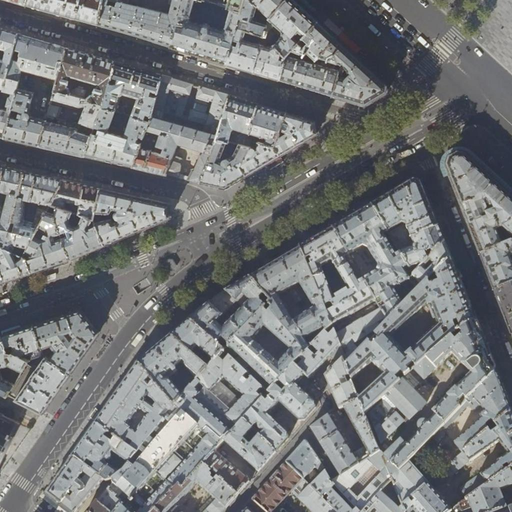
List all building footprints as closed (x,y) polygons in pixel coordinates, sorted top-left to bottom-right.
[(59,13),(98,25),(103,0),(106,0),(108,0),(116,2),(117,2),(117,0),(26,0),(26,4),(59,13)] [(170,46),(178,16),(169,14),(127,4),(128,0),(131,0),(131,1),(144,5),(145,0),(117,0),(117,2),(116,2),(115,7),(107,5),(108,0),(106,0),(103,0),(98,25),(142,38),(170,46)] [(168,0),(167,3),(172,4),(169,14),(178,16),(183,0),(168,0)] [(201,0),(183,0),(178,16),(170,46),(197,55),(226,63),(236,27),(237,24),(238,20),(241,11),(213,3),(201,0)] [(214,0),(213,3),(241,11),(244,0),(214,0)] [(268,17),(284,0),(244,0),(241,11),(238,20),(243,22),(242,25),(237,24),(236,27),(250,31),(255,33),(264,35),(268,17)] [(311,14),(295,0),(284,0),(268,17),(264,35),(268,39),(269,41),(277,33),(281,37),(274,45),(275,47),(286,56),(286,55),(318,20),(315,18),(311,14)] [(305,0),(295,0),(311,14),(316,9),(305,0)] [(327,19),(322,24),(336,37),(341,31),(327,19)] [(320,23),(318,20),(286,55),(313,63),(317,57),(336,37),(322,24),(320,23)] [(239,67),(253,71),(264,35),(255,33),(253,42),(248,40),(250,31),(236,27),(226,63),(239,67)] [(0,58),(0,75),(7,77),(11,60),(13,52),(18,33),(9,31),(2,29),(0,35),(0,48),(7,50),(4,60),(0,58)] [(22,70),(58,79),(66,48),(40,40),(18,33),(13,52),(20,54),(18,61),(11,60),(7,77),(18,81),(19,81),(22,70)] [(264,75),(279,79),(286,56),(275,47),(275,48),(274,48),(274,47),(273,46),(271,46),(269,47),(266,46),(268,39),(264,35),(253,71),(264,75)] [(364,63),(336,37),(317,57),(340,65),(346,70),(348,76),(344,78),(338,76),(332,95),(347,99),(360,103),(363,104),(365,105),(386,92),(387,84),(370,68),(364,63)] [(54,90),(55,90),(84,99),(86,91),(77,88),(70,92),(69,88),(67,87),(69,74),(99,83),(94,95),(92,94),(89,97),(88,100),(88,101),(104,103),(105,103),(115,62),(90,55),(66,48),(58,79),(54,90)] [(305,87),(332,95),(338,76),(344,78),(348,76),(346,70),(340,65),(317,57),(313,63),(286,55),(286,56),(279,79),(305,87)] [(104,103),(102,107),(115,111),(120,95),(123,93),(138,97),(132,116),(149,122),(151,116),(152,116),(157,97),(151,95),(152,91),(158,93),(162,76),(137,68),(115,62),(105,103),(104,103)] [(401,76),(402,72),(397,67),(393,69),(390,71),(398,79),(401,76)] [(188,179),(201,182),(216,139),(229,95),(200,87),(193,110),(191,110),(188,120),(182,119),(189,94),(192,85),(162,76),(158,93),(157,97),(152,116),(151,116),(149,122),(146,129),(160,134),(157,145),(164,148),(162,154),(173,156),(166,174),(178,177),(182,162),(182,160),(181,158),(174,156),(178,144),(204,151),(203,155),(201,155),(195,169),(193,169),(188,179)] [(4,138),(16,89),(18,81),(7,77),(4,89),(3,91),(10,93),(7,106),(8,106),(7,111),(3,110),(5,100),(1,99),(0,103),(0,137),(2,138),(4,138)] [(28,143),(39,145),(46,121),(31,118),(31,116),(30,114),(29,113),(33,94),(16,89),(4,138),(28,143)] [(63,151),(84,155),(95,128),(95,127),(102,107),(104,103),(88,101),(88,100),(84,99),(55,90),(48,115),(56,117),(60,105),(77,109),(79,109),(79,106),(85,106),(79,123),(74,122),(73,123),(72,127),(65,126),(65,123),(65,121),(64,120),(57,119),(56,124),(46,121),(39,145),(63,151)] [(243,99),(229,95),(216,139),(229,142),(233,127),(242,130),(239,141),(236,140),(235,143),(236,143),(239,144),(250,147),(252,139),(248,138),(258,104),(243,99)] [(272,108),(258,104),(248,138),(252,139),(255,140),(257,134),(267,137),(265,143),(275,146),(279,134),(281,129),(287,112),(272,108)] [(109,161),(133,166),(141,143),(136,142),(139,136),(144,137),(145,134),(146,129),(149,122),(132,116),(125,137),(107,132),(115,111),(102,107),(95,127),(95,128),(84,155),(109,161)] [(299,116),(287,112),(281,129),(286,131),(287,133),(280,136),(280,134),(279,134),(275,146),(279,155),(298,144),(317,133),(316,119),(299,116)] [(144,137),(142,141),(147,143),(151,144),(152,139),(151,136),(145,134),(144,137)] [(243,177),(246,175),(241,165),(250,147),(239,144),(235,153),(232,152),(236,143),(235,143),(229,142),(216,139),(201,182),(224,187),(226,187),(243,177)] [(266,163),(279,155),(275,146),(265,143),(255,140),(252,139),(250,147),(241,165),(246,175),(263,165),(266,163)] [(157,172),(166,174),(173,156),(162,154),(164,148),(157,145),(155,152),(151,150),(151,149),(147,149),(146,147),(147,143),(142,141),(141,143),(133,166),(157,172)] [(448,159),(445,167),(463,211),(476,245),(481,255),(511,242),(511,197),(465,155),(457,154),(448,159)] [(283,161),(279,155),(266,163),(270,169),(283,161)] [(0,245),(5,248),(9,230),(12,221),(25,171),(0,165),(0,245)] [(12,221),(16,222),(14,231),(9,230),(5,248),(11,251),(23,256),(51,204),(64,181),(40,175),(25,171),(12,221)] [(392,194),(371,205),(413,275),(444,243),(436,222),(421,183),(414,180),(392,194)] [(64,181),(51,204),(94,219),(100,189),(99,189),(100,188),(82,185),(64,181)] [(94,219),(104,244),(135,231),(171,217),(170,205),(131,196),(101,189),(100,189),(94,219)] [(23,256),(26,258),(31,272),(52,265),(70,259),(62,238),(51,204),(23,256)] [(62,238),(70,259),(87,252),(90,250),(104,244),(94,219),(51,204),(62,238)] [(336,226),(332,228),(348,255),(365,244),(378,266),(377,271),(363,280),(375,300),(380,309),(388,322),(418,290),(409,279),(413,275),(371,205),(336,226)] [(363,280),(348,255),(332,228),(311,241),(300,248),(331,325),(332,326),(375,300),(363,280)] [(489,276),(495,291),(511,283),(511,242),(481,255),(482,260),(489,276)] [(449,254),(444,243),(413,275),(409,279),(418,290),(450,257),(449,254)] [(106,248),(104,244),(90,250),(92,254),(106,248)] [(8,280),(31,272),(26,258),(23,256),(17,260),(11,251),(5,248),(0,245),(0,267),(5,281),(8,280)] [(325,331),(331,325),(300,248),(269,266),(249,277),(270,302),(223,351),(267,393),(293,365),(308,350),(309,348),(311,350),(312,349),(310,347),(311,346),(312,345),(309,343),(306,344),(304,339),(323,327),(325,331)] [(351,380),(372,362),(384,375),(358,399),(359,400),(364,413),(364,414),(384,396),(463,326),(475,321),(465,296),(450,257),(418,290),(388,322),(385,324),(359,352),(346,366),(350,378),(351,380)] [(170,261),(166,263),(172,272),(175,270),(177,267),(174,261),(170,261)] [(270,302),(249,277),(217,296),(211,301),(189,320),(223,351),(270,302)] [(501,307),(511,335),(511,283),(495,291),(501,307)] [(53,347),(54,348),(48,358),(70,373),(99,332),(89,320),(84,313),(81,308),(54,317),(34,324),(42,351),(53,347)] [(380,309),(336,335),(345,357),(343,359),(346,366),(359,352),(353,344),(373,333),(379,326),(379,324),(378,322),(382,320),(385,324),(388,322),(380,309)] [(197,347),(213,362),(223,351),(189,320),(173,334),(171,335),(170,336),(191,354),(197,347)] [(407,463),(431,439),(495,372),(485,347),(475,321),(463,326),(384,396),(410,421),(426,405),(413,391),(435,370),(435,371),(437,369),(437,368),(451,354),(471,375),(457,389),(456,389),(455,390),(455,391),(432,413),(434,415),(433,421),(428,423),(425,422),(424,422),(423,423),(420,424),(419,426),(419,427),(419,428),(420,431),(407,445),(402,440),(385,456),(380,451),(380,452),(341,477),(340,477),(332,482),(331,482),(335,486),(357,509),(359,511),(362,511),(391,481),(391,480),(407,463)] [(18,330),(2,335),(6,349),(29,360),(43,355),(42,351),(34,324),(18,330)] [(327,371),(329,373),(343,359),(345,357),(336,335),(334,330),(329,335),(325,331),(312,345),(311,346),(319,353),(317,353),(316,355),(315,357),(308,350),(293,365),(304,375),(308,378),(312,374),(329,356),(336,363),(333,363),(327,369),(327,371)] [(0,390),(9,395),(14,384),(3,379),(0,369),(0,367),(9,365),(22,371),(27,364),(29,360),(6,349),(2,335),(0,335),(0,390)] [(183,366),(197,378),(207,368),(191,354),(170,336),(141,361),(139,363),(138,364),(174,407),(182,396),(167,378),(162,380),(160,377),(181,359),(183,362),(183,366)] [(127,501),(122,506),(128,511),(153,511),(178,485),(182,487),(214,451),(224,441),(243,420),(267,393),(223,351),(213,362),(207,368),(197,378),(192,385),(182,396),(174,407),(137,454),(128,464),(122,473),(120,475),(113,480),(113,484),(124,492),(129,497),(128,499),(129,499),(127,501)] [(68,377),(70,373),(48,358),(46,357),(38,368),(34,366),(33,368),(27,364),(22,371),(14,384),(9,395),(28,405),(38,410),(40,411),(43,412),(68,377)] [(339,409),(343,408),(359,400),(358,399),(352,382),(348,384),(345,378),(347,377),(348,379),(350,378),(346,366),(343,359),(329,373),(325,377),(332,392),(339,408),(339,409)] [(95,425),(137,454),(174,407),(138,364),(95,425)] [(295,385),(304,375),(293,365),(267,393),(243,420),(276,453),(280,448),(288,439),(288,434),(267,415),(279,402),(299,421),(304,420),(310,414),(315,408),(315,403),(295,385)] [(454,445),(461,454),(510,410),(504,394),(495,372),(431,439),(436,445),(444,437),(443,433),(444,432),(466,408),(472,413),(479,406),(485,413),(480,417),(480,416),(479,417),(479,418),(480,418),(482,420),(455,445),(454,444),(454,445)] [(311,428),(340,477),(341,477),(380,452),(380,451),(364,414),(364,413),(359,400),(343,408),(365,447),(352,455),(328,416),(311,428)] [(369,414),(381,444),(404,422),(383,402),(369,414)] [(459,490),(466,501),(510,469),(511,467),(511,414),(510,410),(461,454),(442,471),(449,479),(468,463),(469,463),(470,463),(470,462),(499,442),(508,455),(496,463),(494,466),(482,476),(481,476),(480,477),(479,476),(459,490)] [(0,464),(1,462),(2,460),(3,459),(4,455),(6,451),(8,447),(9,447),(10,444),(12,441),(14,437),(13,437),(14,436),(12,435),(14,432),(15,429),(16,429),(18,425),(19,425),(20,424),(20,423),(17,421),(17,422),(4,416),(4,415),(3,414),(2,415),(0,413),(0,464)] [(276,453),(243,420),(224,441),(258,472),(276,453)] [(106,481),(113,480),(120,475),(105,464),(106,462),(107,462),(108,461),(110,460),(111,459),(111,458),(111,456),(111,455),(113,453),(128,464),(137,454),(95,425),(74,454),(72,457),(104,480),(106,481)] [(293,455),(285,464),(322,499),(326,495),(329,498),(327,500),(329,502),(327,504),(335,511),(359,511),(357,509),(353,511),(351,511),(331,490),(335,486),(331,482),(332,482),(325,471),(325,472),(325,473),(320,477),(312,470),(314,467),(316,469),(321,466),(322,466),(307,442),(304,442),(293,455)] [(232,468),(233,467),(222,458),(214,451),(182,487),(178,485),(153,511),(221,511),(225,508),(226,508),(229,505),(249,482),(232,468)] [(68,511),(76,511),(104,480),(72,457),(60,473),(58,477),(46,494),(57,503),(61,507),(67,511),(68,511)] [(427,485),(407,463),(391,480),(391,481),(402,507),(426,485),(427,485)] [(335,511),(327,504),(322,499),(285,464),(252,500),(255,503),(264,511),(272,511),(290,492),(311,511),(335,511)] [(466,501),(451,511),(501,511),(507,510),(500,491),(511,485),(511,473),(510,469),(466,501)] [(58,510),(61,507),(57,503),(46,494),(58,477),(54,474),(40,494),(40,497),(58,510)] [(362,511),(404,511),(402,507),(391,481),(362,511)] [(116,511),(122,506),(127,501),(124,499),(122,501),(119,498),(124,492),(113,484),(89,511),(116,511)] [(450,511),(426,485),(402,507),(404,511),(411,511),(413,511),(450,511)]
